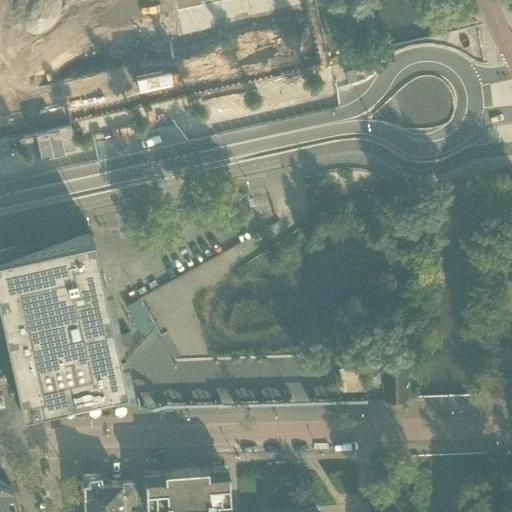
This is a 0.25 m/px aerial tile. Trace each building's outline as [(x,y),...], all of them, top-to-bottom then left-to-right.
[(0,0),(0,129),(324,54),(311,0),(243,0),(49,45),(37,0),(0,0)] [(233,204),(235,213),(247,210),(245,201),(233,204)] [(86,224),(0,242),(0,323),(4,340),(5,348),(19,406),(20,413),(131,389),(123,354),(117,324),(110,325),(108,316),(107,315),(105,303),(95,262),(88,231),(86,224)] [(364,351),(339,352),(341,390),(366,389),(364,351)] [(400,351),(400,367),(384,367),(385,399),(409,399),(408,367),(412,367),(412,351),(400,351)] [(226,466),(205,468),(208,504),(229,503),(226,466)] [(205,468),(184,469),(187,506),(208,504),(205,468)] [(187,506),(184,469),(142,473),(145,509),(187,506)] [(81,475),(83,511),(111,511),(122,511),(129,510),(128,502),(136,502),(134,481),(121,482),(121,479),(100,481),(99,474),(81,475)] [(0,511),(18,511),(12,487),(0,478),(0,511)]
